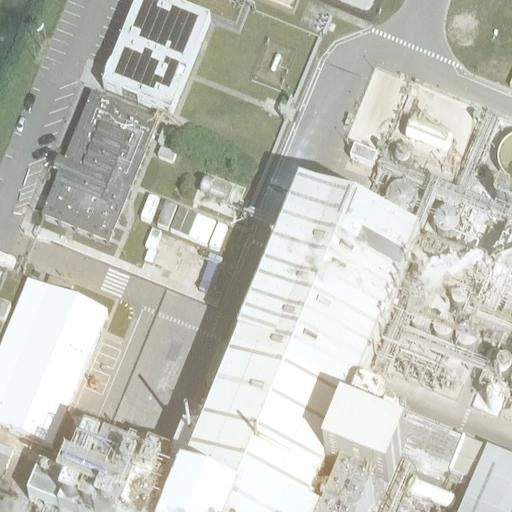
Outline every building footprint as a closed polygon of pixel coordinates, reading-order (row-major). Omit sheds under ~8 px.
[(211,24),(152,0),(140,0),(103,91),(143,107),(158,113),(172,119),(211,24)] [(349,0),(374,9),(377,0),(349,0)] [(465,41),(487,51),(504,11),(482,2),(465,41)] [(139,116),(92,97),(42,220),(95,242),(92,250),(102,254),(106,246),(110,248),(159,125),(154,122),(158,113),(143,107),(139,116)] [(410,114),(402,133),(420,141),(429,122),(410,114)] [(350,161),(373,170),(377,158),(355,149),(350,161)] [(161,151),(158,159),(173,166),(176,157),(161,151)] [(232,185),(224,208),(246,216),(255,193),(232,185)] [(171,230),(227,251),(236,226),(181,205),(171,230)] [(41,471),(29,502),(52,511),(315,511),(347,432),(452,475),(476,485),(465,511),(511,511),(511,465),(488,455),(464,445),(464,444),(359,401),(401,297),(284,249),(206,441),(187,433),(174,466),(153,457),(155,451),(132,442),(124,461),(88,447),(75,480),(71,478),(69,482),(41,471)] [(15,262),(0,256),(0,266),(12,271),(15,262)] [(69,300),(75,285),(57,277),(50,293),(29,284),(0,356),(0,430),(52,452),(108,316),(69,300)] [(461,302),(459,303),(457,303),(455,305),(455,306),(454,307),(453,309),(453,311),(454,312),(454,313),(455,314),(455,315),(457,316),(459,317),(461,317),(463,317),(464,316),(466,315),(467,314),(468,313),(468,312),(468,311),(468,310),(468,309),(468,307),(467,306),(466,304),(464,303),(463,303),(461,302)] [(0,323),(5,325),(11,309),(0,304),(0,323)] [(425,317),(423,317),(422,317),(420,317),(417,318),(415,320),(414,321),(414,322),(413,323),(413,324),(412,325),(412,327),(412,328),(413,330),(413,331),(414,332),(415,334),(417,335),(417,336),(420,337),(423,337),(425,337),(426,337),(428,336),(429,335),(430,334),(431,333),(432,332),(432,330),(433,330),(433,329),(433,327),(433,326),(433,324),(432,323),(432,322),(431,320),(430,320),(429,319),(428,318),(425,317)] [(448,325),(445,325),(442,325),(440,326),(439,327),(438,328),(437,328),(436,330),(435,331),(435,332),(434,334),(434,335),(434,337),(434,338),(435,339),(436,341),(436,342),(437,343),(438,344),(440,346),(443,346),(445,347),(446,346),(447,346),(448,346),(451,345),(452,344),(453,343),(454,342),(455,340),(455,339),(455,338),(455,337),(455,335),(455,334),(455,332),(454,330),(452,328),(449,326),(448,325)] [(468,334),(466,334),(464,334),(462,335),(460,336),(459,337),(458,338),(457,338),(456,340),(456,342),(456,343),(455,344),(455,346),(456,347),(456,348),(456,349),(457,351),(458,352),(459,353),(462,355),(464,355),(465,356),(467,356),(470,355),(473,354),(474,352),(475,352),(476,350),(477,348),(477,347),(477,346),(477,345),(477,344),(477,342),(477,341),(476,339),(475,338),(474,337),(473,336),(472,335),(470,334),(469,334),(468,334)] [(509,372),(507,372),(505,372),(503,373),(501,374),(500,375),(499,377),(499,378),(499,379),(499,380),(499,381),(500,382),(501,383),(501,384),(502,385),(503,385),(505,386),(507,386),(508,386),(509,386),(511,385),(511,383),(511,374),(511,373),(510,372),(509,372)] [(497,398),(495,398),(494,398),(492,398),(491,399),(490,400),(489,402),(488,403),(488,404),(488,405),(488,407),(489,407),(489,408),(490,409),(490,410),(491,410),(492,411),(494,412),(496,412),(497,412),(499,411),(500,410),(501,409),(502,408),(502,406),(503,405),(503,404),(502,404),(502,402),(501,401),(500,399),(498,398),(497,398)] [(374,511),(379,499),(392,504),(410,461),(346,435),(329,478),(346,485),(335,511),(374,511)]
